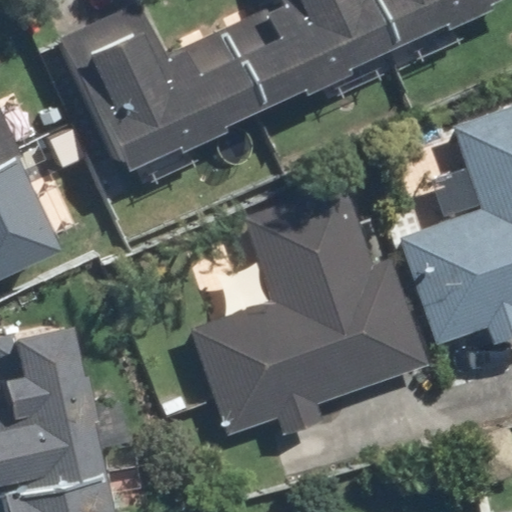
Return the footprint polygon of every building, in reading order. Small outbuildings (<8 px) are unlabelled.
[(141,0),(123,0),(55,31),(129,191),(194,162),(183,139),(318,77),(328,100),(457,41),(447,18),(485,0),(264,0),(163,47),(141,0)] [(0,265),(64,236),(0,95),(0,265)] [(395,232),(434,340),(484,322),(490,340),(511,332),(511,98),(450,121),(479,202),(395,232)] [(188,322),(226,430),(277,413),(283,430),(323,416),(316,399),(429,359),(391,253),(374,259),(344,175),(241,211),(270,293),(188,322)] [(121,511),(78,312),(0,328),(0,489),(4,511),(121,511)]
